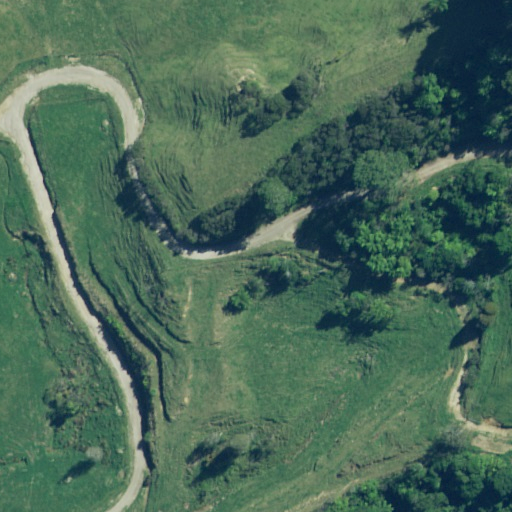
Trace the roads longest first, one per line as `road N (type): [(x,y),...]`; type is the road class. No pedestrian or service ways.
road 1 (track): [(511,158),(300,184),(304,269),(444,313)]
road 2 (track): [(434,351),(316,475),(253,511)]
